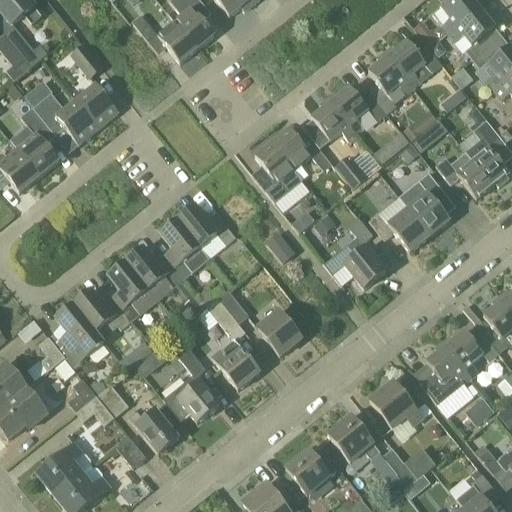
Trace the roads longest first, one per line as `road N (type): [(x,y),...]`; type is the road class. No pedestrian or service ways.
road 1 (residential): [(167,511),(511,234)]
road 2 (residential): [(0,243),(126,143),(145,143),(164,174),(162,192),(38,304)]
road 3 (residential): [(301,0),(216,75),(237,119),(260,124),(423,0)]
